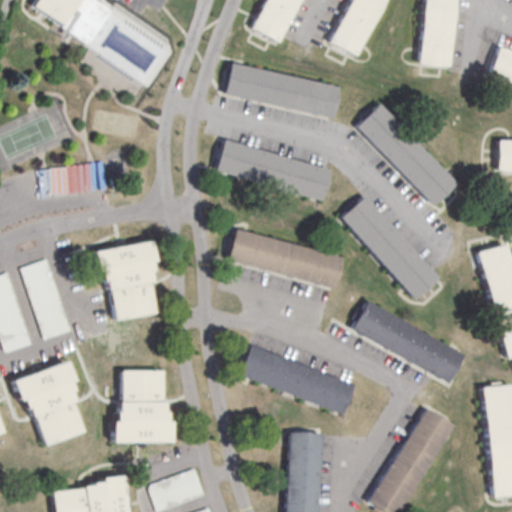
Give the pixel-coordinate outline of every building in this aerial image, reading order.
[(32,0),(73,0),(57,24),(29,5),(32,0)] [(79,0),(93,0),(108,10),(87,39),(84,45),(60,28),(79,0)] [(261,0),(294,0),(274,41),(247,28),(261,0)] [(345,0),(378,0),(351,55),(324,42),(345,0)] [(464,0),(458,67),(446,65),(452,0),(464,0)] [(87,39),(108,10),(166,51),(146,80),(87,39)] [(511,36),(511,52),(492,45),(480,80),(468,76),(480,41),(477,40),(482,26),(511,36)] [(334,86),(326,118),(220,93),(228,62),(334,86)] [(226,113),(229,99),(326,120),(323,134),(226,113)] [(231,129),(327,156),(324,167),(228,140),(231,129)] [(410,209),(341,138),(350,129),(420,200),(410,209)] [(324,169),(316,200),(211,172),(219,141),(324,169)] [(493,171),(511,171),(511,141),(494,141),(493,171)] [(359,195),(433,276),(409,297),(336,216),(359,195)] [(337,257),(328,288),(223,260),(231,229),(337,257)] [(511,233),(511,274),(501,236),(511,233)] [(94,249),(105,321),(154,313),(143,241),(94,249)] [(67,331),(40,340),(16,270),(43,261),(67,331)] [(27,345),(1,354),(0,351),(0,275),(3,274),(27,345)] [(363,300),(346,328),(442,383),(458,354),(363,300)] [(245,344),(348,383),(336,414),(234,374),(245,344)] [(77,431),(39,444),(28,415),(27,416),(23,406),(20,407),(17,398),(14,399),(7,379),(63,360),(70,380),(66,381),(69,389),(66,391),(69,400),(67,401),(77,431)] [(116,370),(157,369),(157,400),(159,400),(159,411),(162,411),(162,421),(165,421),(165,441),(107,442),(107,420),(111,420),(111,411),(114,411),(114,402),(116,402),(116,370)] [(476,386),(506,384),(511,450),(511,494),(486,497),(476,386)] [(420,407),(448,425),(393,511),(380,511),(362,501),(420,407)] [(279,511),(285,431),(317,433),(311,511),(279,511)] [(200,497),(155,511),(152,511),(145,490),(147,485),(191,470),(200,497)] [(49,511),(47,491),(78,487),(77,485),(88,484),(88,481),(97,480),(97,477),(117,474),(121,511),(49,511)]
